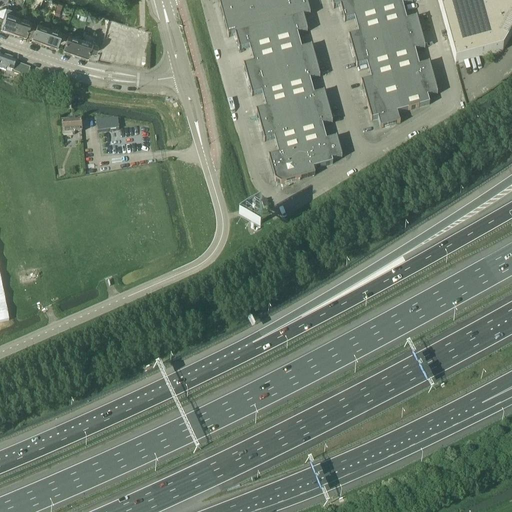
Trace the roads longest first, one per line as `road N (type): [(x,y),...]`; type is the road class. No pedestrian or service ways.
road 1 (motorway): [(511,258),(288,380),(0,511)]
road 2 (motorway): [(127,511),(511,317)]
road 3 (unclassified): [(0,353),(211,253),(223,220),(182,77)]
road 4 (unclassified): [(364,158),(299,196),(277,199),(256,180),(205,0)]
road 5 (motorway): [(511,183),(249,351)]
road 6 (motorway): [(511,210),(249,351)]
road 7 (motorway): [(218,511),(477,397)]
road 8 (motorway): [(249,351),(0,466)]
road 9 (unclassified): [(429,0),(457,98),(364,158)]
road 10 (residential): [(182,77),(107,75),(0,43)]
road 11 (unclassified): [(364,158),(317,0)]
